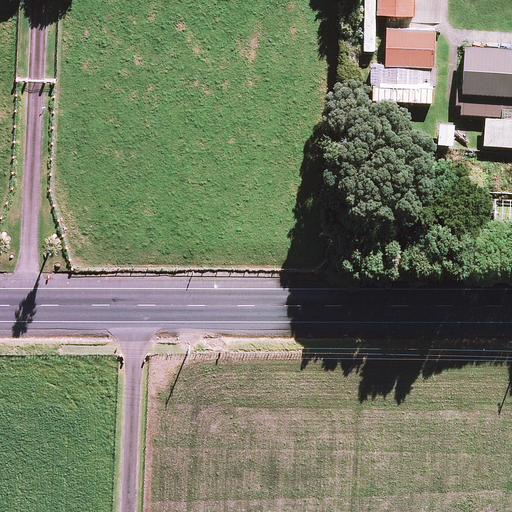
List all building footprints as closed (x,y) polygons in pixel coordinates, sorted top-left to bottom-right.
[(375,0),(365,0),(363,48),(374,48),(375,0)] [(414,0),(379,0),(379,12),(414,14),(414,0)] [(433,27),(383,25),(381,64),(431,66),(433,27)] [(511,46),(468,45),(466,97),(511,98),(511,46)] [(511,116),(483,115),(482,149),(511,150),(511,116)] [(511,196),(487,196),(487,220),(511,220),(511,196)]
